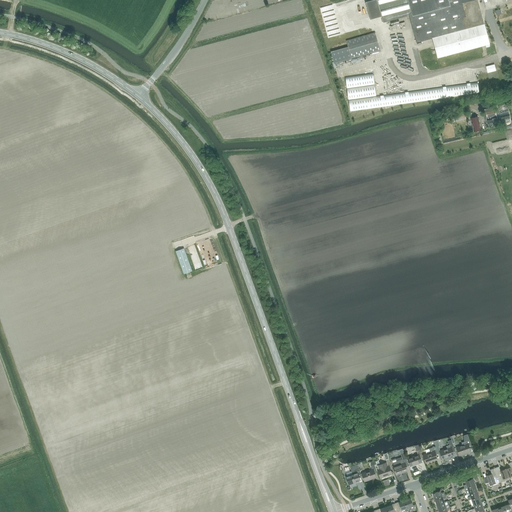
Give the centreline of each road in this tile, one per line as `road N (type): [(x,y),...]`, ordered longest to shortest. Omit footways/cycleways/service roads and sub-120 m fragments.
road 1 (tertiary): [(299,421),(211,187),(138,96)]
road 2 (tertiary): [(138,96),(74,56),(0,32)]
